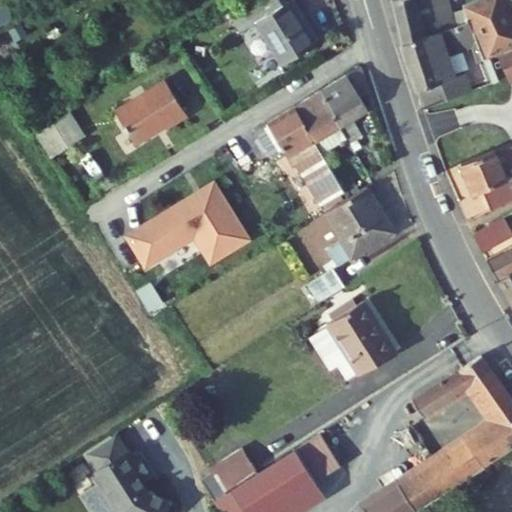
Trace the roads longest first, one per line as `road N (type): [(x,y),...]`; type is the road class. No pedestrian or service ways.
road 1 (residential): [(511,355),(437,220),(377,37)]
road 2 (residential): [(119,202),(377,37)]
